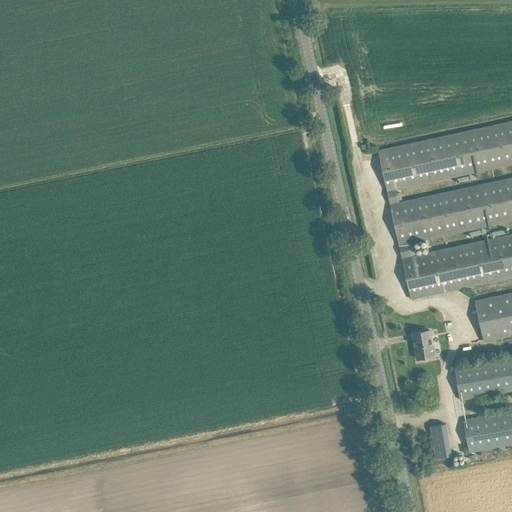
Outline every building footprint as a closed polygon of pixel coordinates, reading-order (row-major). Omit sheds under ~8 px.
[(511,121),(378,150),(411,298),(421,296),(511,276),(511,234),(411,256),(408,243),(511,220),(511,177),(399,202),(396,190),(511,164),(511,121)] [(484,342),(511,335),(511,291),(474,300),(484,342)] [(433,345),(430,330),(412,333),(414,341),(415,341),(418,358),(434,356),(432,345),(433,345)] [(511,357),(493,360),(455,367),(460,400),(511,390),(511,357)] [(511,410),(473,418),(464,419),(469,452),(511,444),(511,410)] [(436,458),(452,455),(446,424),(430,426),(436,458)]
